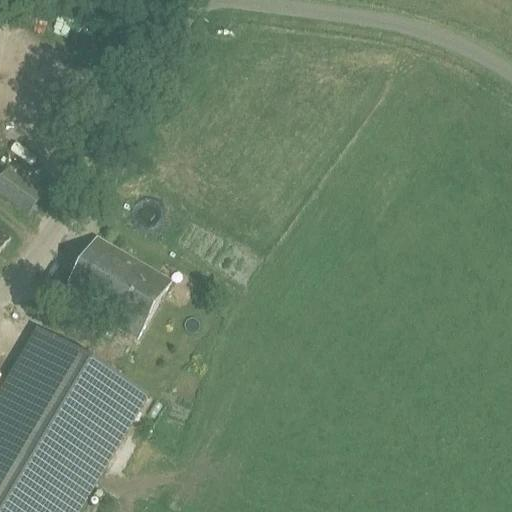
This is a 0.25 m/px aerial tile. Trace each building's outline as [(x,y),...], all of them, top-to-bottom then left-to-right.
[(120,147),(106,172),(120,180),(135,154),(120,147)] [(9,170),(0,181),(0,195),(27,218),(45,197),(9,170)] [(0,233),(0,253),(10,241),(0,233)] [(98,241),(63,299),(138,343),(172,285),(98,241)] [(41,337),(0,405),(0,511),(79,511),(147,401),(41,337)]
